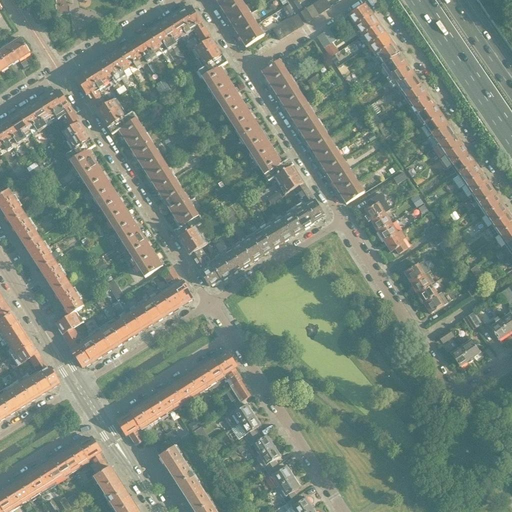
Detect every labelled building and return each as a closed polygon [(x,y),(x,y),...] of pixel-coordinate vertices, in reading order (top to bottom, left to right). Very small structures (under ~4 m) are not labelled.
[(240,0),(223,0),(219,3),(218,3),(232,26),(250,14),(240,0)] [(304,11),(297,0),(295,0),(293,2),(301,13),(304,11)] [(331,8),(326,0),(321,0),(319,2),(325,12),(331,8)] [(319,2),(313,6),(319,16),(325,12),(319,2)] [(207,30),(192,8),(191,5),(183,10),(183,12),(179,14),(192,33),(194,32),(197,36),(207,30)] [(349,16),(356,27),(373,15),(366,5),(349,16)] [(319,16),(313,6),(307,9),(313,19),(319,16)] [(307,9),(304,11),(301,13),(307,23),(313,19),(307,9)] [(170,19),(169,20),(181,40),(192,33),(179,14),(175,17),(174,16),(170,18),(170,19)] [(250,14),(232,26),(246,48),(264,36),(250,14)] [(298,15),(292,19),(298,29),(304,26),(298,15)] [(373,15),(356,27),(363,36),(380,25),(373,15)] [(292,19),(286,23),(292,33),(298,29),(292,19)] [(164,24),(159,27),(173,49),(178,46),(176,43),(181,40),(169,20),(168,21),(167,20),(164,22),(164,24)] [(292,33),(286,23),(280,27),(286,37),(292,33)] [(380,25),(363,36),(369,47),(387,35),(380,25)] [(173,49),(159,27),(155,29),(153,29),(150,31),(150,32),(149,33),(161,53),(166,49),(177,65),(181,62),(173,49)] [(280,41),(286,37),(280,27),(273,31),(280,41)] [(340,38),(332,28),(323,34),(330,45),(336,41),(340,38)] [(200,41),(210,35),(207,30),(197,36),(200,41)] [(161,53),(149,33),(148,34),(147,33),(144,35),(143,37),(139,39),(155,64),(158,63),(156,60),(157,59),(155,56),(161,53)] [(330,45),(323,34),(317,38),(324,49),(328,46),(330,45)] [(210,35),(200,41),(201,44),(203,46),(212,41),(212,40),(212,39),(210,35)] [(387,35),(369,47),(376,56),(393,45),(387,35)] [(19,39),(8,46),(17,61),(29,54),(19,39)] [(155,64),(139,39),(134,42),(133,42),(130,44),(130,45),(128,46),(142,68),(148,65),(149,67),(152,66),(155,72),(158,70),(155,64)] [(212,41),(203,46),(196,51),(206,67),(220,58),(221,58),(223,57),(222,57),(221,54),(221,53),(219,51),(218,50),(215,46),(216,45),(214,42),(213,42),(212,41)] [(393,45),(376,56),(383,67),(401,55),(393,45)] [(8,46),(0,50),(0,58),(6,68),(17,61),(8,46)] [(119,52),(118,52),(131,72),(135,69),(137,71),(139,70),(142,68),(128,46),(124,49),(123,48),(120,50),(119,52)] [(334,55),(330,49),(328,46),(324,49),(326,51),(331,58),(334,55)] [(113,56),(108,59),(122,81),(127,78),(125,75),(131,72),(118,52),(118,53),(116,52),(113,54),(113,56)] [(334,55),(331,58),(336,65),(339,63),(334,55)] [(401,55),(383,67),(382,68),(389,78),(407,65),(405,61),(405,60),(402,55),(401,55)] [(220,58),(206,67),(206,68),(199,73),(212,94),(230,83),(221,67),(227,63),(223,57),(221,58),(220,58)] [(122,81),(108,59),(104,62),(102,61),(99,63),(99,64),(98,65),(110,84),(114,82),(115,84),(117,83),(117,84),(122,81)] [(262,73),(276,95),(294,84),(280,61),(262,73)] [(92,69),(88,71),(100,91),(110,84),(98,65),(97,66),(96,65),(93,67),(92,69)] [(407,65),(389,78),(396,88),(397,88),(415,76),(412,72),(412,70),(409,65),(407,65)] [(139,70),(137,71),(141,78),(146,75),(142,68),(139,70)] [(84,73),(78,77),(76,78),(77,81),(91,102),(101,96),(98,92),(100,91),(88,71),(85,73),(84,73)] [(307,82),(312,88),(322,81),(318,75),(307,82)] [(415,76),(397,88),(404,98),(421,86),(419,82),(419,80),(416,76),(415,76)] [(166,82),(156,88),(160,95),(170,89),(166,82)] [(230,83),(212,94),(226,116),(244,105),(230,83)] [(294,84),(276,95),(290,117),(308,105),(294,84)] [(421,86),(404,98),(410,108),(428,96),(425,91),(426,90),(423,86),(421,86)] [(77,118),(60,91),(59,89),(52,93),(52,94),(49,96),(63,117),(67,124),(77,118)] [(428,96),(410,108),(417,117),(435,105),(432,101),(433,100),(430,95),(428,96)] [(63,117),(49,96),(45,99),(44,98),(40,100),(40,102),(39,102),(51,121),(56,118),(58,120),(63,117)] [(101,96),(91,102),(94,107),(104,101),(101,96)] [(107,106),(105,104),(104,101),(94,107),(97,112),(98,111),(98,112),(107,106)] [(34,106),(29,109),(42,130),(48,127),(46,124),(51,121),(39,102),(39,103),(37,102),(34,104),(34,106)] [(123,116),(114,102),(107,106),(98,112),(99,114),(99,115),(101,117),(102,117),(105,122),(104,123),(106,126),(107,126),(109,129),(108,129),(111,128),(111,127),(125,118),(125,119),(133,114),(131,111),(123,116)] [(244,105),(226,116),(240,138),(259,127),(244,105)] [(308,105),(290,117),(304,139),(322,128),(308,105)] [(435,105),(417,117),(424,127),(442,115),(439,111),(439,110),(437,107),(436,107),(435,105)] [(42,130),(29,109),(25,111),(24,111),(20,113),(20,114),(19,115),(31,134),(33,136),(42,130)] [(133,114),(125,119),(125,118),(111,127),(111,128),(108,129),(112,136),(119,131),(129,147),(147,136),(133,114)] [(14,118),(9,121),(23,143),(28,140),(26,137),(31,134),(19,115),(17,115),(14,117),(14,118)] [(442,115),(424,127),(431,137),(448,125),(446,121),(446,120),(443,115),(442,115)] [(68,125),(70,129),(80,123),(77,118),(67,124),(68,125)] [(0,126),(0,128),(11,147),(16,143),(18,146),(23,143),(9,121),(5,124),(3,124),(0,126)] [(81,125),(80,123),(70,129),(68,130),(63,133),(74,150),(90,140),(89,138),(89,137),(88,134),(86,134),(83,129),(84,128),(82,126),(81,125)] [(448,125),(431,137),(437,147),(455,135),(452,131),(453,130),(450,125),(448,125)] [(259,127),(240,138),(254,160),(272,149),(259,127)] [(0,150),(2,153),(6,150),(8,152),(13,149),(11,147),(0,128),(0,150)] [(322,128),(304,139),(318,161),(336,150),(322,128)] [(455,135),(437,147),(444,157),(462,145),(459,141),(460,140),(457,135),(455,135)] [(147,136),(129,147),(143,169),(161,158),(147,136)] [(90,140),(74,150),(66,155),(80,177),(98,165),(89,151),(96,146),(91,140),(90,140)] [(462,145),(444,157),(451,167),(469,155),(466,151),(467,149),(464,145),(462,145)] [(272,149),(254,160),(268,183),(277,177),(291,168),(293,166),(289,160),(282,164),(272,149)] [(350,171),(336,150),(318,161),(332,183),(350,171)] [(469,155),(451,167),(457,177),(458,176),(476,165),(473,161),(474,159),(471,155),(469,155)] [(175,180),(161,158),(143,169),(157,191),(175,180)] [(98,165),(80,177),(94,199),(112,187),(98,165)] [(476,165),(458,176),(465,186),(482,175),(480,171),(480,169),(477,165),(476,165)] [(293,166),(291,168),(277,177),(287,194),(293,191),(303,184),(302,182),(302,180),(301,178),(300,178),(297,173),(297,172),(296,170),(294,170),(292,167),(293,167),(293,166)] [(34,170),(28,174),(31,177),(36,174),(41,171),(39,167),(34,170)] [(364,193),(350,171),(332,183),(346,205),(364,193)] [(394,179),(397,185),(407,179),(404,173),(394,179)] [(482,175),(465,186),(472,196),(489,185),(486,181),(487,179),(484,175),(482,175)] [(175,180),(157,191),(171,213),(189,202),(175,180)] [(303,184),(293,191),(296,196),(299,194),(307,189),(303,184)] [(479,206),(496,194),(493,191),(494,189),(491,185),(489,185),(472,196),(476,202),(472,205),(475,209),(479,206)] [(112,187),(94,199),(108,221),(126,209),(112,187)] [(313,198),(307,189),(299,194),(302,199),(299,201),(301,204),(314,224),(317,222),(318,222),(321,220),(321,219),(323,218),(322,216),(324,215),(315,200),(313,202),(311,199),(313,198)] [(10,190),(0,196),(0,207),(10,224),(25,214),(10,190)] [(383,195),(380,194),(368,202),(371,208),(365,212),(372,223),(385,214),(391,210),(384,200),(385,198),(383,195)] [(496,194),(479,206),(486,216),(503,205),(500,201),(501,199),(498,195),(496,194)] [(417,195),(411,199),(417,208),(423,204),(417,195)] [(314,224),(301,204),(299,201),(293,205),(297,211),(292,214),(303,231),(304,229),(306,230),(309,228),(309,227),(314,224)] [(189,202),(171,213),(181,228),(174,232),(178,239),(181,237),(197,227),(202,224),(189,202)] [(303,231),(292,214),(287,205),(283,207),(287,213),(285,215),(287,217),(282,220),(293,237),(294,236),(295,236),(299,234),(299,233),(303,231)] [(424,205),(418,209),(424,218),(429,214),(424,205)] [(503,205),(486,216),(492,226),(510,215),(507,210),(507,209),(504,205),(503,205)] [(232,225),(239,221),(231,207),(224,211),(232,225)] [(126,209),(108,221),(122,243),(140,231),(126,209)] [(293,237),(282,220),(281,217),(277,211),(272,215),(277,223),(272,226),(283,243),(284,242),(285,243),(289,241),(288,239),(293,237)] [(40,237),(25,214),(10,224),(25,247),(40,237)] [(385,214),(372,223),(378,233),(392,224),(385,214)] [(510,215),(492,226),(499,236),(511,227),(511,215),(511,214),(510,215)] [(283,243),(272,226),(267,218),(262,221),(267,229),(262,232),(272,249),(274,248),(275,249),(278,247),(279,246),(283,243)] [(392,224),(378,233),(385,243),(398,234),(392,224)] [(433,241),(444,235),(437,225),(427,232),(433,241)] [(181,237),(178,239),(179,238),(190,255),(201,248),(208,244),(197,227),(181,237)] [(511,227),(499,236),(506,246),(511,242),(511,227)] [(272,249),(262,232),(260,230),(255,233),(257,236),(251,239),(262,256),(264,255),(265,256),(268,253),(268,252),(272,249)] [(140,231),(122,243),(136,265),(154,253),(140,231)] [(408,250),(403,241),(407,239),(402,232),(398,234),(385,243),(391,253),(396,250),(399,255),(408,250)] [(444,235),(433,241),(437,247),(448,240),(444,235)] [(262,256),(251,239),(250,236),(245,239),(247,242),(242,245),(253,262),(254,261),(255,262),(258,260),(258,258),(262,256)] [(55,261),(40,237),(25,247),(40,270),(55,261)] [(253,262),(242,245),(240,242),(235,246),(236,248),(231,252),(242,269),(244,268),(245,268),(248,266),(248,265),(253,262)] [(201,248),(190,255),(193,260),(201,255),(201,256),(204,254),(201,248)] [(242,269),(231,252),(230,249),(225,252),(226,255),(221,258),(232,275),(233,274),(235,275),(238,273),(238,271),(242,269)] [(154,253),(136,265),(144,278),(163,267),(154,253)] [(222,281),(211,264),(207,259),(204,261),(201,256),(201,255),(193,260),(199,269),(200,269),(202,271),(200,273),(209,287),(212,286),(213,287),(214,286),(216,287),(219,285),(219,283),(222,281)] [(232,275),(221,258),(219,255),(214,259),(216,261),(211,264),(222,281),(223,281),(224,281),(227,279),(227,278),(232,275)] [(55,261),(40,270),(55,293),(69,284),(55,261)] [(425,276),(420,269),(424,267),(421,263),(405,274),(411,285),(425,276)] [(164,279),(175,272),(171,267),(158,276),(160,279),(163,277),(164,279)] [(175,272),(164,279),(167,284),(178,277),(175,272)] [(425,276),(411,285),(418,295),(431,286),(425,276)] [(178,277),(167,284),(170,289),(181,282),(178,277)] [(114,281),(108,285),(111,290),(112,292),(118,288),(114,281)] [(181,282),(170,289),(171,290),(163,296),(173,312),(178,309),(179,310),(182,307),(182,306),(187,303),(188,303),(189,303),(192,301),(192,300),(193,299),(182,281),(181,282)] [(69,284),(55,293),(70,316),(75,313),(84,307),(69,284)] [(472,298),(481,291),(477,285),(468,292),(472,298)] [(431,286),(418,295),(424,305),(438,296),(431,286)] [(511,303),(511,296),(507,290),(502,293),(510,305),(511,303)] [(173,312),(163,296),(161,294),(156,297),(153,291),(149,294),(151,297),(150,297),(152,300),(163,318),(168,315),(169,316),(173,313),(172,312),(173,312)] [(438,296),(424,305),(431,315),(448,304),(442,294),(438,296)] [(0,297),(0,321),(12,314),(11,312),(10,313),(0,297)] [(163,318),(152,300),(146,303),(142,298),(139,300),(141,303),(140,304),(142,306),(153,324),(158,321),(159,322),(162,320),(163,318)] [(153,324),(142,306),(136,310),(133,304),(128,307),(130,310),(131,313),(142,331),(148,328),(149,328),(152,326),(152,325),(153,324)] [(142,331),(131,313),(126,316),(122,310),(118,313),(120,316),(119,317),(121,319),(132,337),(138,334),(139,335),(142,333),(142,331)] [(75,313),(70,316),(57,324),(57,326),(57,327),(59,330),(61,331),(63,335),(75,327),(83,323),(80,318),(78,319),(75,313)] [(474,313),(469,316),(477,328),(482,325),(474,313)] [(0,334),(17,323),(14,319),(15,318),(13,314),(12,314),(0,321),(0,334)] [(511,316),(510,314),(500,321),(509,334),(511,331),(511,316)] [(477,328),(469,316),(463,320),(471,332),(477,328)] [(132,337),(121,319),(116,323),(112,317),(108,319),(110,323),(109,323),(111,326),(122,344),(127,340),(128,341),(132,339),(132,338),(132,337)] [(509,334),(500,321),(498,318),(488,325),(499,341),(509,334)] [(0,349),(6,345),(24,334),(21,329),(21,328),(19,324),(18,324),(17,323),(0,334),(0,335),(3,340),(1,341),(2,342),(0,343),(0,349)] [(122,344),(111,326),(105,329),(104,327),(99,329),(101,332),(112,350),(117,347),(118,347),(122,345),(121,344),(122,344)] [(75,327),(63,335),(67,340),(76,334),(75,332),(77,331),(75,327)] [(439,337),(443,342),(453,336),(449,330),(439,337)] [(112,350),(101,332),(95,335),(93,333),(89,336),(91,340),(102,357),(107,353),(108,354),(112,352),(111,350),(112,350)] [(12,355),(30,344),(27,339),(28,338),(26,334),(24,335),(24,334),(6,345),(9,350),(12,355)] [(76,334),(67,340),(70,345),(79,339),(76,334)] [(79,339),(70,345),(73,350),(82,344),(79,339)] [(102,357),(91,340),(83,345),(82,344),(73,350),(72,351),(83,368),(86,367),(87,367),(90,365),(90,364),(91,363),(97,359),(98,360),(102,358),(102,357)] [(472,341),(461,348),(470,360),(480,353),(472,341)] [(27,360),(37,354),(35,350),(36,350),(32,345),(31,345),(30,344),(12,355),(16,360),(10,364),(13,368),(25,361),(27,360)] [(460,367),(470,360),(461,348),(451,355),(460,367)] [(30,365),(41,358),(38,353),(37,354),(27,360),(30,365)] [(225,353),(214,361),(224,377),(227,375),(230,380),(227,382),(230,387),(242,380),(235,368),(237,367),(228,353),(226,355),(225,353)] [(33,370),(44,363),(41,358),(30,365),(33,370)] [(204,367),(202,367),(199,369),(199,370),(197,371),(207,388),(224,377),(214,361),(212,362),(210,362),(208,363),(207,365),(204,367)] [(44,363),(33,370),(35,373),(36,373),(47,367),(44,363)] [(47,367),(36,373),(28,379),(39,396),(40,395),(41,396),(44,394),(44,393),(52,388),(53,389),(57,386),(56,385),(58,384),(47,367)] [(187,378),(186,377),(183,379),(183,380),(180,382),(191,398),(207,388),(197,371),(195,372),(194,372),(191,374),(191,375),(187,378)] [(39,396),(28,379),(26,376),(24,378),(21,380),(23,382),(17,385),(28,403),(30,402),(31,402),(34,400),(34,399),(39,396)] [(28,403),(17,385),(16,383),(13,378),(9,380),(12,385),(11,386),(13,388),(7,392),(18,409),(20,408),(21,409),(24,407),(24,405),(28,403)] [(242,380),(230,387),(231,388),(233,392),(245,385),(242,380)] [(170,388),(169,388),(166,390),(166,391),(163,392),(174,409),(191,398),(180,382),(179,383),(178,382),(174,384),(174,386),(170,388)] [(18,409),(7,392),(6,389),(3,384),(0,385),(0,388),(2,391),(1,392),(3,395),(0,396),(0,402),(8,415),(10,414),(11,415),(14,413),(14,412),(18,409)] [(245,385),(233,392),(234,394),(237,398),(249,390),(245,385)] [(231,388),(225,392),(228,397),(234,394),(233,392),(231,388)] [(249,390),(237,398),(241,403),(252,396),(249,390)] [(154,398),(153,398),(149,400),(149,401),(147,403),(157,419),(174,409),(163,392),(162,393),(161,393),(158,395),(158,396),(154,398)] [(8,415),(0,402),(0,421),(1,421),(4,419),(4,418),(8,415)] [(137,409),(136,408),(133,410),(133,412),(130,413),(141,430),(157,419),(147,403),(145,404),(144,403),(141,405),(141,406),(137,409)] [(237,427),(253,416),(251,413),(251,412),(247,405),(234,414),(238,421),(235,423),(237,427)] [(141,430),(130,413),(119,420),(120,421),(118,422),(126,436),(129,435),(136,446),(147,439),(144,434),(141,436),(138,431),(141,430)] [(255,430),(260,426),(256,419),(255,420),(253,416),(237,427),(232,430),(239,440),(244,437),(248,442),(259,435),(255,430)] [(192,432),(205,424),(201,418),(189,426),(192,432)] [(185,428),(177,433),(181,440),(189,435),(185,428)] [(175,430),(167,435),(174,445),(181,440),(177,433),(175,430)] [(273,447),(271,444),(271,443),(267,436),(262,440),(259,435),(248,442),(251,447),(249,448),(255,459),(273,447)] [(109,469),(99,453),(101,452),(93,438),(91,439),(90,438),(78,446),(88,462),(91,460),(94,464),(91,466),(98,477),(109,469)] [(156,449),(161,457),(171,451),(166,443),(156,449)] [(63,455),(62,456),(72,472),(88,462),(78,446),(76,447),(75,446),(72,448),(72,450),(68,452),(67,452),(64,454),(63,455)] [(275,460),(280,457),(276,450),(275,451),(273,447),(255,459),(262,469),(264,467),(267,473),(278,466),(275,460)] [(171,451),(161,457),(160,458),(178,485),(193,476),(175,448),(171,451)] [(47,465),(45,466),(56,482),(72,472),(62,456),(60,457),(59,457),(55,459),(54,461),(52,462),(50,462),(47,464),(47,465)] [(30,476),(29,477),(39,493),(56,482),(45,466),(43,468),(42,467),(39,469),(39,471),(35,473),(34,472),(31,474),(30,476)] [(293,478),(290,475),(291,474),(287,467),(281,471),(278,466),(267,473),(271,478),(269,479),(275,489),(276,489),(293,478)] [(111,468),(109,469),(98,477),(95,478),(102,490),(119,479),(111,468)] [(197,511),(211,503),(193,476),(178,485),(194,511),(197,511)] [(14,486),(12,487),(22,504),(39,493),(29,477),(27,478),(25,478),(22,480),(22,481),(18,483),(17,483),(14,485),(14,486)] [(294,492),(300,488),(295,481),(295,482),(293,478),(276,489),(286,504),(297,497),(294,492)] [(119,479),(102,490),(110,502),(127,492),(119,479)] [(0,503),(5,511),(9,511),(22,504),(12,487),(10,488),(9,488),(6,490),(5,491),(2,493),(0,493),(0,503)] [(127,492),(110,502),(116,511),(120,511),(134,504),(127,492)] [(75,495),(68,499),(73,507),(80,503),(75,495)] [(307,511),(314,508),(307,498),(300,502),(297,497),(286,504),(290,509),(288,511),(307,511)] [(51,502),(47,504),(51,511),(59,511),(51,502)] [(89,503),(80,508),(82,511),(87,511),(92,509),(89,503)] [(216,511),(211,503),(197,511),(216,511)]
